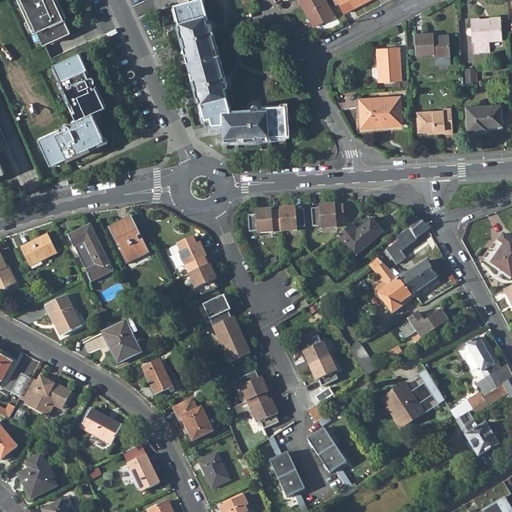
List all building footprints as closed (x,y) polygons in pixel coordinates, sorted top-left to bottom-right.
[(55,0),(18,0),(34,34),(37,32),(44,46),(71,34),(64,20),(67,19),(58,0),(55,0)] [(223,123),(223,138),(253,136),(253,139),(264,138),(263,135),(286,134),(284,105),(263,107),(263,109),(259,109),(259,108),(258,107),(258,106),(257,106),(256,105),(255,105),(254,105),(253,106),(252,107),(251,107),(251,108),(251,109),(230,110),(224,88),(225,87),(226,86),(227,86),(227,85),(227,84),(227,83),(226,82),(226,81),(225,81),(224,80),(223,80),(222,80),(221,77),(225,76),(213,33),(210,34),(209,31),(210,30),(211,30),(211,29),(211,28),(211,27),(211,25),(210,25),(209,24),(208,24),(208,23),(207,23),(206,20),(207,19),(202,0),(196,0),(173,6),(180,28),(177,29),(180,39),(182,38),(196,88),(194,88),(196,98),(199,97),(204,118),(209,117),(211,124),(223,123)] [(299,0),(313,26),(334,16),(325,0),(299,0)] [(337,0),(344,13),(368,0),(337,0)] [(473,43),(474,52),(490,51),(489,40),(502,40),(500,17),(490,17),(490,19),(479,19),(478,18),(471,19),(471,28),(469,28),(468,28),(467,28),(467,29),(467,30),(467,31),(467,32),(467,33),(467,34),(468,34),(468,35),(469,35),(470,36),(471,36),(472,36),(472,43),(473,43)] [(415,34),(416,54),(434,53),(435,66),(450,65),(449,35),(433,36),(433,33),(415,34)] [(376,49),(379,82),(401,81),(400,55),(397,55),(397,47),(376,49)] [(39,139),(51,165),(71,155),(73,158),(82,154),(81,151),(105,140),(97,124),(96,125),(92,117),(94,117),(92,112),(106,106),(96,85),(93,87),(91,84),(92,83),(93,82),(94,80),(94,79),(93,78),(92,77),(91,76),(90,76),(89,76),(88,77),(86,73),(88,72),(80,53),(53,65),(63,85),(60,86),(64,96),(67,95),(75,111),(72,112),(76,120),(71,122),(73,125),(70,127),(69,126),(68,125),(67,124),(66,125),(65,125),(64,125),(63,126),(63,127),(63,128),(63,129),(63,130),(59,131),(59,130),(39,139)] [(465,69),(467,84),(475,83),(474,68),(465,69)] [(360,99),(362,125),(361,125),(361,126),(362,127),(363,128),(364,128),(365,127),(365,126),(384,125),(384,122),(390,122),(390,125),(402,125),(400,96),(360,99)] [(467,106),(468,131),(483,130),(483,127),(502,125),(501,105),(467,106)] [(417,111),(418,132),(428,132),(428,130),(444,129),(445,133),(453,133),(451,107),(443,108),(443,110),(417,111)] [(335,204),(319,205),(319,208),(311,208),(313,226),(321,225),(321,228),(337,227),(336,221),(344,220),(343,205),(335,205),(335,204)] [(280,211),(281,231),(297,230),(297,227),(305,227),(304,209),(296,210),(296,207),(280,208),(280,211)] [(257,233),(281,231),(280,211),(272,211),(272,209),(256,210),(256,214),(248,215),(249,232),(257,231),(257,233)] [(396,265),(405,258),(401,252),(417,240),(416,238),(428,230),(430,228),(420,220),(415,217),(409,224),(411,227),(396,238),(398,241),(386,251),(396,265)] [(125,261),(147,250),(132,219),(110,230),(118,247),(120,246),(122,250),(120,251),(125,261)] [(351,225),(337,237),(343,245),(344,244),(356,256),(383,233),(371,219),(356,232),(351,225)] [(382,244),(386,251),(398,241),(396,238),(411,227),(409,224),(408,223),(382,244)] [(91,282),(113,271),(91,225),(68,236),(74,248),(77,246),(80,253),(79,254),(86,270),(85,270),(91,282)] [(498,239),(483,261),(510,280),(511,277),(511,239),(503,233),(499,240),(498,239)] [(56,251),(48,235),(21,249),(30,266),(41,261),(40,259),(56,251)] [(207,258),(200,243),(196,245),(193,238),(177,245),(181,252),(179,253),(189,275),(208,266),(204,259),(207,258)] [(125,261),(127,264),(149,253),(147,250),(125,261)] [(40,259),(41,261),(57,253),(56,251),(40,259)] [(7,266),(6,267),(0,254),(0,290),(15,283),(7,266)] [(374,289),(393,313),(407,303),(405,300),(412,295),(398,279),(377,259),(368,266),(383,283),(374,289)] [(398,279),(412,295),(414,293),(438,277),(426,260),(398,279)] [(189,275),(196,289),(198,288),(201,296),(218,288),(214,281),(217,280),(210,265),(208,266),(189,275)] [(449,278),(454,286),(457,284),(453,276),(449,278)] [(416,296),(417,298),(441,282),(438,277),(414,293),(416,296)] [(405,300),(407,303),(416,296),(414,293),(412,295),(405,300)] [(316,302),(319,307),(328,299),(325,294),(316,302)] [(45,306),(61,337),(82,326),(67,295),(45,306)] [(221,297),(203,306),(213,328),(232,319),(228,312),(231,311),(224,296),(221,297)] [(404,322),(406,324),(400,328),(406,338),(416,331),(420,337),(416,336),(410,341),(404,345),(407,350),(422,340),(448,322),(442,310),(429,319),(424,322),(420,315),(418,312),(404,322)] [(420,315),(424,322),(429,319),(425,313),(420,315)] [(116,363),(139,352),(131,334),(136,331),(130,318),(104,331),(112,348),(109,349),(116,363)] [(213,328),(223,350),(242,341),(238,334),(241,333),(234,318),(232,319),(213,328)] [(478,336),(465,343),(485,378),(476,384),(481,392),(450,411),(456,421),(486,402),(483,398),(511,379),(511,374),(507,365),(494,373),(490,366),(494,364),(478,336)] [(310,367),(331,358),(324,343),(322,344),(319,337),(302,344),(306,352),(303,353),(310,367)] [(242,341),(223,350),(230,364),(232,363),(235,371),(252,363),(248,356),(251,355),(244,340),(242,341)] [(377,369),(360,344),(348,351),(366,377),(377,369)] [(0,381),(0,382),(12,362),(0,355),(0,352),(0,351),(0,381)] [(322,388),(338,380),(335,373),(337,372),(331,358),(310,367),(316,382),(319,380),(322,388)] [(174,391),(173,388),(159,360),(142,368),(156,396),(169,390),(170,393),(174,391)] [(432,396),(438,406),(445,401),(426,370),(418,375),(424,384),(432,396)] [(247,402),(266,394),(268,393),(261,378),(259,379),(256,372),(239,380),(243,387),(241,388),(247,402)] [(12,392),(21,397),(31,379),(21,375),(12,392)] [(48,416),(55,403),(64,408),(72,393),(60,387),(59,388),(54,385),(56,382),(46,377),(45,380),(40,377),(37,383),(27,401),(26,404),(48,416)] [(27,401),(37,383),(31,379),(21,397),(27,401)] [(508,394),(510,399),(511,398),(511,379),(483,398),(486,402),(456,421),(487,472),(495,467),(486,453),(499,445),(486,423),(478,428),(471,416),(508,394)] [(384,397),(404,427),(425,414),(419,405),(411,392),(405,383),(384,397)] [(411,392),(419,405),(432,396),(424,384),(411,392)] [(247,402),(257,424),(260,423),(264,430),(279,423),(276,416),(278,415),(272,401),(269,402),(266,394),(247,402)] [(380,399),(400,430),(404,427),(384,397),(380,399)] [(189,432),(194,441),(213,431),(202,408),(198,410),(193,399),(174,408),(184,429),(187,427),(189,432)] [(0,414),(8,420),(15,408),(9,404),(6,410),(0,406),(0,414)] [(14,417),(21,421),(26,411),(19,407),(14,417)] [(317,407),(309,412),(317,423),(324,418),(317,407)] [(91,409),(81,428),(111,445),(121,428),(109,421),(109,419),(91,409)] [(320,422),(323,427),(331,421),(328,417),(320,422)] [(0,458),(1,460),(17,447),(0,425),(0,458)] [(319,457),(330,473),(335,470),(340,467),(346,462),(336,446),(325,429),(308,440),(319,457)] [(277,458),(282,456),(273,437),(269,440),(277,458)] [(199,462),(212,489),(230,480),(217,453),(199,462)] [(278,479),(287,497),(294,494),(299,492),(305,489),(288,453),(282,456),(277,458),(270,461),(278,479)] [(31,500),(57,486),(40,455),(26,462),(29,469),(18,475),(31,500)] [(128,464),(142,492),(160,484),(159,482),(157,484),(156,481),(158,480),(146,455),(128,464)] [(347,488),(352,485),(340,467),(335,470),(347,488)] [(511,495),(503,482),(472,501),(474,505),(468,511),(510,511),(511,509),(505,499),(511,495)] [(341,501),(359,489),(357,487),(355,483),(352,485),(347,488),(337,495),(341,501)] [(294,494),(302,511),(308,511),(299,492),(294,494)] [(247,511),(245,506),(248,505),(244,496),(220,507),(222,511),(247,511)] [(68,511),(62,500),(43,510),(44,511),(68,511)] [(172,511),(168,501),(147,511),(172,511)]
